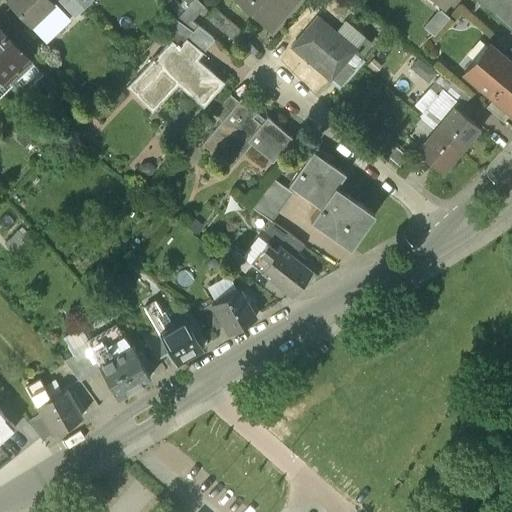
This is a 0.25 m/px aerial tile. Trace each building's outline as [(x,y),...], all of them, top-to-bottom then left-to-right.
[(53,4),(48,0),(9,0),(6,3),(29,28),(53,4)] [(253,0),(245,11),(269,31),(295,0),(253,0)] [(511,0),(477,0),(511,29),(511,0)] [(214,10),(206,18),(227,36),(235,28),(214,10)] [(449,17),(440,10),(425,28),(434,36),(449,17)] [(336,15),(328,26),(356,47),(364,37),(336,15)] [(328,26),(318,16),(291,47),(330,80),(344,64),(356,47),(328,26)] [(193,32),(176,21),(163,35),(171,43),(178,49),(186,40),(202,53),(214,39),(198,27),(193,32)] [(0,32),(0,64),(16,49),(0,32)] [(186,40),(178,49),(171,43),(154,61),(153,60),(151,62),(152,63),(128,89),(150,110),(176,83),(204,106),(223,83),(196,60),(202,53),(186,40)] [(511,64),(489,44),(465,72),(495,98),(511,113),(511,64)] [(16,49),(0,64),(0,80),(3,84),(27,61),(16,49)] [(344,64),(330,80),(326,85),(336,94),(355,73),(344,64)] [(450,85),(441,78),(435,84),(443,91),(444,92),(450,85)] [(471,97),(452,82),(450,85),(444,92),(462,107),(471,97)] [(437,99),(429,91),(415,107),(424,115),(437,99)] [(444,92),(443,91),(439,96),(454,109),(455,108),(459,112),(462,107),(444,92)] [(229,96),(214,114),(223,122),(239,103),(229,96)] [(424,115),(422,118),(421,119),(436,131),(436,130),(454,109),(439,96),(437,99),(424,115)] [(511,113),(495,98),(487,108),(504,123),(511,113)] [(256,113),(241,101),(239,103),(223,122),(204,145),(219,158),(218,159),(220,160),(221,160),(231,168),(251,143),(272,161),(291,139),(267,119),(261,126),(252,118),(256,113)] [(459,112),(455,108),(454,109),(436,130),(460,151),(479,128),(459,112)] [(460,151),(436,130),(436,131),(417,153),(441,173),(460,151)] [(413,162),(394,146),(386,156),(404,172),(413,162)] [(343,176),(312,154),(289,187),(320,208),(311,222),(349,249),(372,215),(334,189),(343,176)] [(290,194),(272,181),(250,208),(268,221),(290,194)] [(291,236),(272,223),(265,233),(284,246),(285,244),(291,236)] [(19,229),(5,244),(15,253),(29,238),(19,229)] [(304,247),(291,236),(285,244),(298,254),(304,247)] [(298,254),(285,244),(284,246),(282,248),(301,264),(305,260),(298,254)] [(277,252),(267,245),(261,253),(261,254),(252,266),(261,272),(277,252)] [(282,248),(281,247),(277,252),(261,272),(292,297),(304,282),(306,284),(309,284),(311,283),(313,281),(314,279),(314,276),(313,274),(301,264),(282,248)] [(252,266),(235,252),(228,261),(245,274),(252,266)] [(239,288),(211,304),(228,334),(256,318),(239,288)] [(154,302),(144,307),(156,329),(159,334),(165,330),(157,316),(161,314),(154,302)] [(228,334),(211,304),(200,310),(218,340),(228,334)] [(169,328),(161,314),(157,316),(165,330),(169,328)] [(165,330),(159,334),(176,364),(203,348),(186,318),(169,328),(165,330)] [(86,342),(96,336),(88,322),(59,339),(71,358),(89,348),(86,342)] [(96,336),(86,342),(89,348),(101,370),(117,397),(150,378),(131,345),(116,324),(96,336)] [(159,334),(156,329),(140,339),(165,369),(176,364),(159,334)] [(71,358),(64,362),(79,383),(101,370),(89,348),(71,358)] [(40,415),(52,434),(82,417),(65,388),(50,397),(39,379),(25,387),(40,415)] [(0,442),(16,429),(0,411),(0,442)] [(27,422),(19,413),(40,439),(52,434),(40,415),(27,422)]
